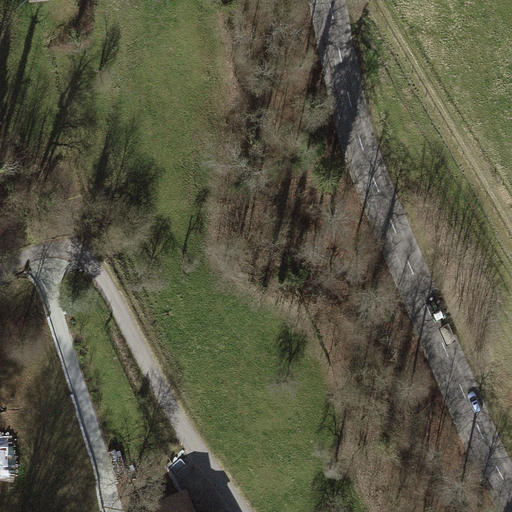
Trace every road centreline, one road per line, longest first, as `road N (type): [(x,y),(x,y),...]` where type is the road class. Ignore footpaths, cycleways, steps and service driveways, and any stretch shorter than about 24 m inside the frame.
road 1 (tertiary): [(511,486),(391,224),(352,105),(332,0)]
road 2 (residential): [(36,249),(61,240),(103,275),(183,426),(243,511)]
road 3 (residential): [(36,249),(117,511)]
road 4 (track): [(383,0),(511,215)]
